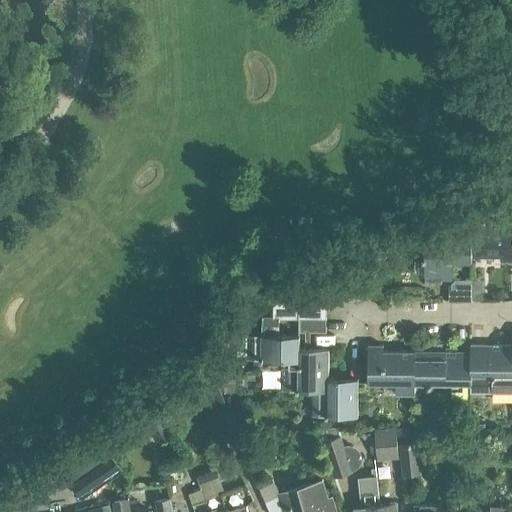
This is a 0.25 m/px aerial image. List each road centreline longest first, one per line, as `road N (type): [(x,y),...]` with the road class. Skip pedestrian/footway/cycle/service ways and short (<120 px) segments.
road 1 (unknown): [(0,183),(41,136),(84,56),(82,0)]
road 2 (residential): [(511,315),(340,315)]
